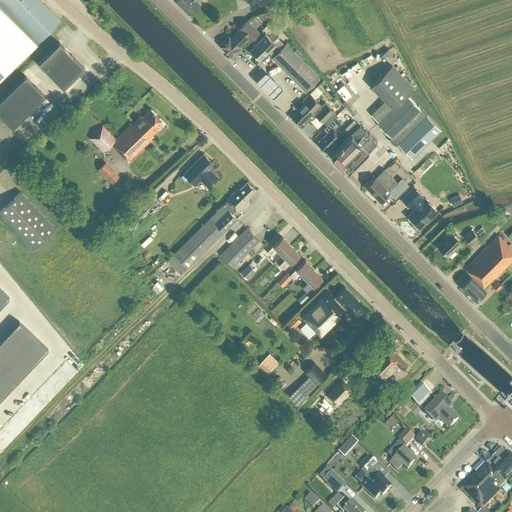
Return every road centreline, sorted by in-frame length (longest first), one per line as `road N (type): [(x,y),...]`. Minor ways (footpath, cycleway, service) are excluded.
road 1 (unclassified): [(496,423),(164,85),(59,0)]
road 2 (secondary): [(511,354),(200,41)]
road 3 (track): [(0,466),(162,296)]
road 4 (tertiary): [(410,511),(496,423)]
